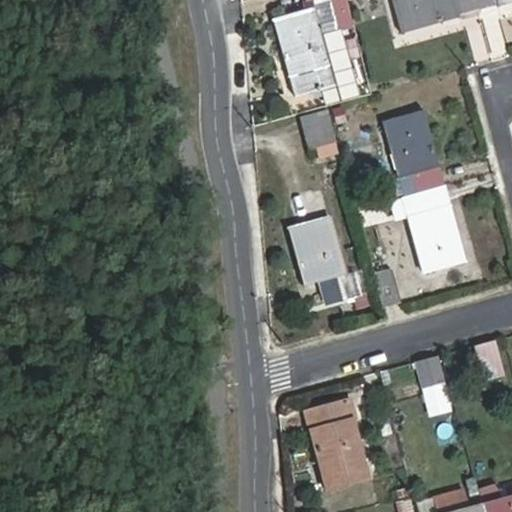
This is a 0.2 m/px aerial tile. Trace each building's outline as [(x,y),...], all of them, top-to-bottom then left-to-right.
[(308,0),(310,9),(277,19),(298,96),(323,89),(355,80),(349,60),(360,57),(355,39),(344,41),(341,32),(353,28),(345,0),(308,0)] [(394,0),(403,33),(479,11),(475,0),(394,0)] [(511,0),(475,0),(479,11),(511,1),(511,0)] [(355,80),(323,89),(328,103),(359,95),(355,80)] [(310,149),(337,141),(328,110),(301,118),(310,149)] [(395,199),(442,187),(421,111),(383,121),(399,179),(391,181),(395,199)] [(442,187),(395,199),(390,200),(395,221),(409,217),(425,274),(464,262),(442,187)] [(332,217),(291,228),(308,284),(329,279),(334,299),(351,294),(346,274),(349,273),(332,217)] [(393,268),(374,273),(383,307),(401,302),(393,268)] [(475,346),(477,351),(497,346),(496,340),(475,346)] [(505,375),(497,346),(477,351),(485,380),(505,375)] [(447,383),(439,356),(416,362),(423,389),(447,383)] [(349,420),(344,401),(307,412),(329,489),(370,478),(354,419),(349,420)] [(511,511),(511,496),(482,505),(483,511),(511,511)]
